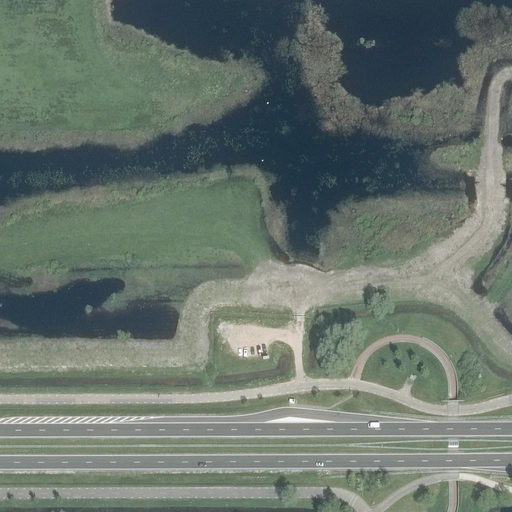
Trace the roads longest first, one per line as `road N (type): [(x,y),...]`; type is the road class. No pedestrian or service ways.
road 1 (unclassified): [(0,399),(220,397),(351,384),(438,411),(511,400)]
road 2 (trunk): [(0,462),(511,459)]
road 3 (trunk): [(511,429),(0,430)]
road 4 (unclassified): [(0,493),(328,493),(364,511)]
